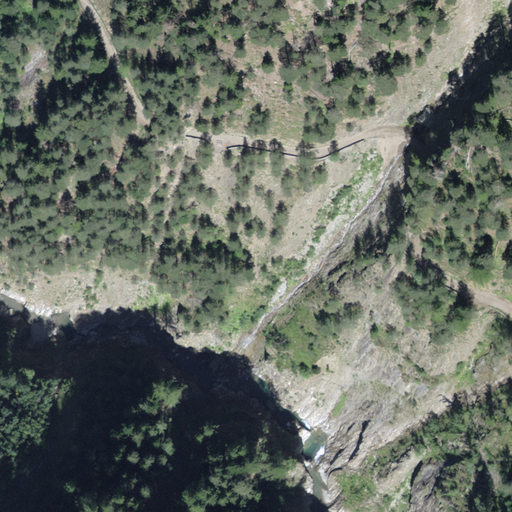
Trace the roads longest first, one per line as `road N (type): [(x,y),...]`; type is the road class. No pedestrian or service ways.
road 1 (track): [(83,0),(150,125),(303,153),(381,130),(410,133),(417,142),(414,236),(421,261),(511,311)]
road 2 (tertiary): [(249,0),(511,188)]
